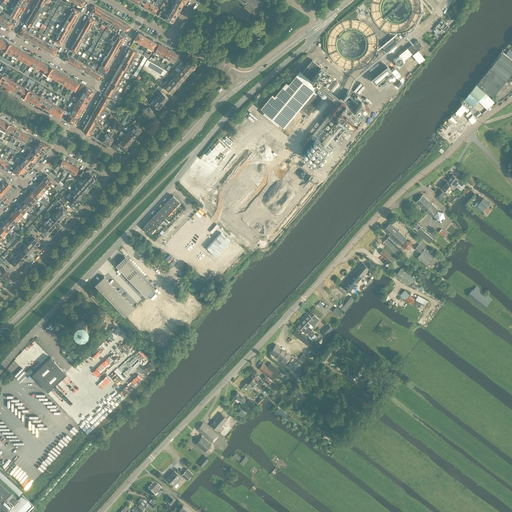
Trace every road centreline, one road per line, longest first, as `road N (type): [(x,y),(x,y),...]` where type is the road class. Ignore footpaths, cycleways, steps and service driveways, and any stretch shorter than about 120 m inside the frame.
road 1 (unclassified): [(511,98),(382,210),(103,511)]
road 2 (unclassified): [(0,369),(220,124),(309,43),(319,21)]
road 3 (secondary): [(248,76),(0,332)]
road 4 (residential): [(0,299),(111,176)]
road 5 (unknown): [(0,405),(36,441),(55,433),(27,394),(3,388)]
road 6 (residential): [(124,160),(220,63)]
